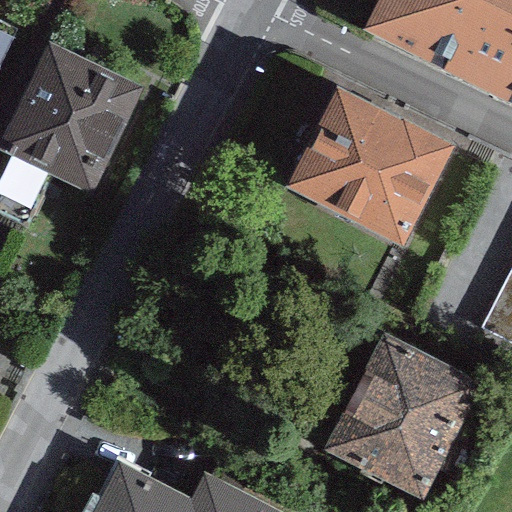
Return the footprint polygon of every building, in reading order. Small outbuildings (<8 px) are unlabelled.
[(511,0),(373,0),(363,21),(511,96),(511,0)] [(141,79),(51,35),(0,138),(0,143),(88,187),(141,79)] [(453,138),(338,77),(284,179),(399,240),(453,138)] [(511,265),(479,329),(511,345),(511,265)] [(481,381),(382,328),(321,442),(420,494),(481,381)] [(190,494),(117,457),(88,511),(279,511),(201,472),(190,494)]
